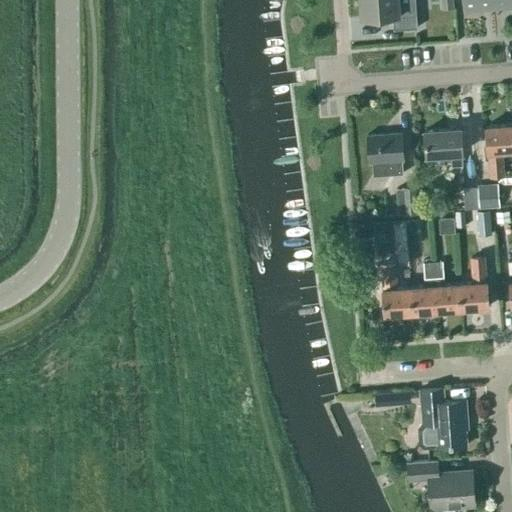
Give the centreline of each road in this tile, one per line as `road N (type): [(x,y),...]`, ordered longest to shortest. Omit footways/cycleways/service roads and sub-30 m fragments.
road 1 (tertiary): [(0,300),(42,272),(66,237),(69,0)]
road 2 (residential): [(334,0),(339,73),(360,87),(511,76)]
road 3 (residential): [(497,368),(505,511)]
road 4 (residential): [(365,375),(497,368)]
